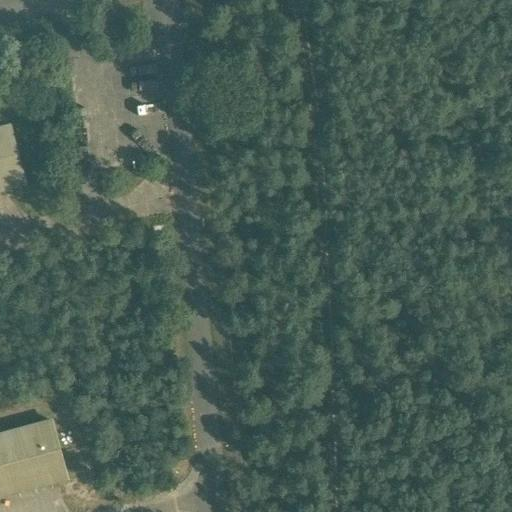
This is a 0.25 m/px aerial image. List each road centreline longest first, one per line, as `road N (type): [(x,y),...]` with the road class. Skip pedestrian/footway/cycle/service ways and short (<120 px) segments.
road 1 (track): [(305,0),(334,511)]
road 2 (unknown): [(65,0),(87,116),(87,221)]
